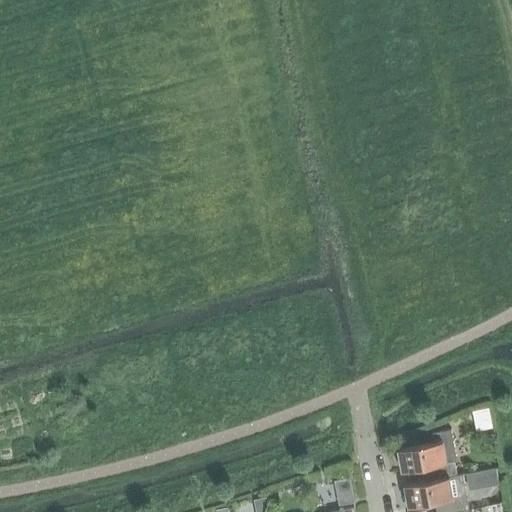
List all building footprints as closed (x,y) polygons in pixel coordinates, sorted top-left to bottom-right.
[(478,408),(480,427),(496,425),(494,405),(478,408)] [(401,470),(446,462),(456,460),(450,429),(431,433),(433,442),(397,449),(401,470)] [(454,461),(421,468),(423,480),(456,474),(454,461)] [(495,468),(486,470),(489,485),(498,483),(495,468)] [(408,506),(428,502),(429,511),(448,511),(463,509),(462,502),(458,497),(457,497),(453,497),(451,486),(462,484),(464,480),(462,473),(404,484),(408,506)] [(351,491),(342,492),(344,504),(353,502),(351,491)] [(253,499),(255,511),(268,511),(266,497),(253,499)]
